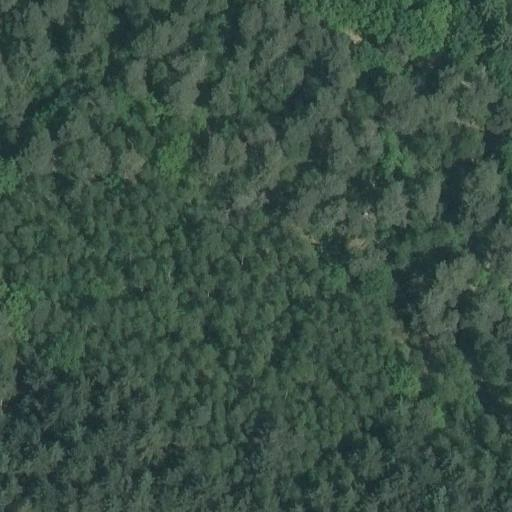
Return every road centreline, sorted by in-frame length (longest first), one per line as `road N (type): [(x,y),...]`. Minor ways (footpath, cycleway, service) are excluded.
road 1 (track): [(277,0),(430,39)]
road 2 (track): [(430,39),(511,152)]
